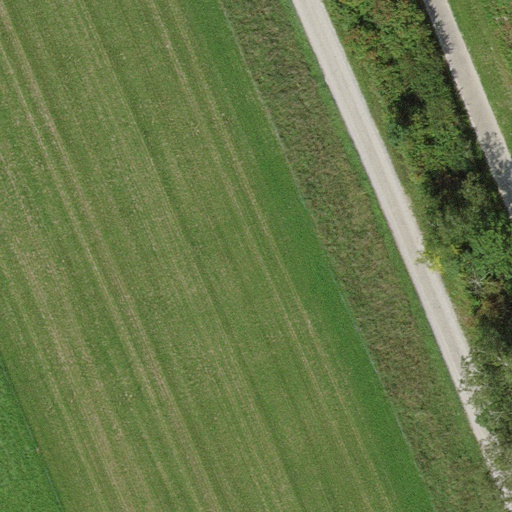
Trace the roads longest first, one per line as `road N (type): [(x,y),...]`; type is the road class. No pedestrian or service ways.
road 1 (track): [(511,476),(303,0)]
road 2 (track): [(511,164),(443,0)]
